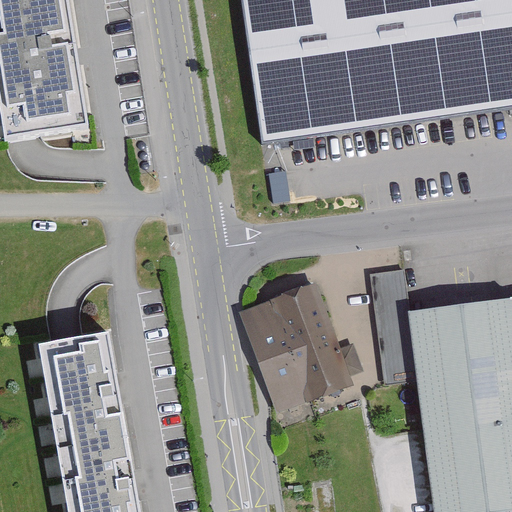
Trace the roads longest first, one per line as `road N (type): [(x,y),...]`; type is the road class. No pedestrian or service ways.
road 1 (residential): [(205,253),(511,216)]
road 2 (residential): [(205,253),(248,511)]
road 3 (residential): [(166,0),(205,253)]
